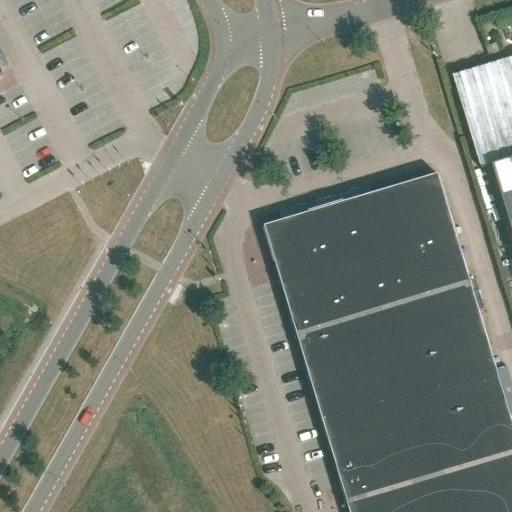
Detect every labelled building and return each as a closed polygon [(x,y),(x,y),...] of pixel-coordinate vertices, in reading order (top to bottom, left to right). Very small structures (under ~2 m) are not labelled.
[(496,44),(485,47),(488,56),(499,53),(496,44)] [(511,231),(511,161),(492,167),(511,231)] [(265,228),(299,340),(472,288),(438,176),(265,228)] [(505,398),(472,288),(299,340),(332,450),(505,398)] [(249,394),(235,398),(255,463),(270,458),(249,394)] [(511,511),(511,422),(505,398),(332,450),(349,511),(511,511)]
